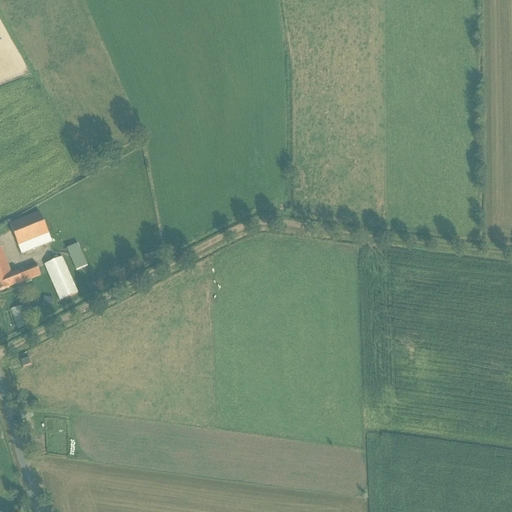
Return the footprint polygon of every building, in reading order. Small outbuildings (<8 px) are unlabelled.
[(38,212),(9,224),(21,255),(51,243),(38,212)] [(77,245),(66,249),(76,271),(87,266),(77,245)] [(0,248),(0,291),(40,276),(36,266),(19,273),(18,271),(11,274),(1,248),(0,248)] [(61,258),(44,265),(60,301),(77,294),(61,258)] [(20,306),(10,309),(17,329),(27,325),(20,306)] [(28,359),(20,362),(22,368),(30,365),(28,359)]
